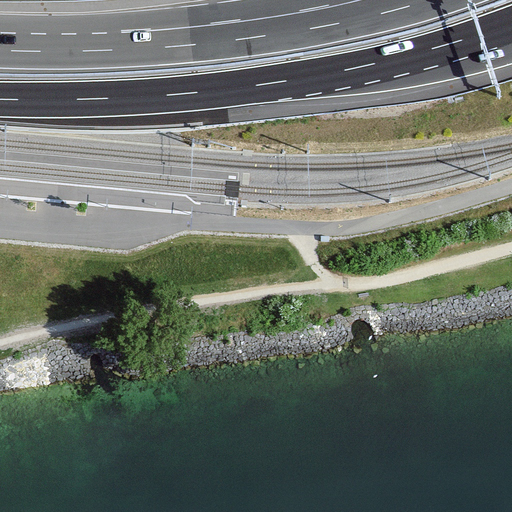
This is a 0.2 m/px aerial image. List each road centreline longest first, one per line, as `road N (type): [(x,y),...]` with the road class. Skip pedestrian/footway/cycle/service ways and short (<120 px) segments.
road 1 (motorway): [(429,0),(212,42),(0,50)]
road 2 (motorway): [(0,100),(213,91),(377,63)]
road 3 (motorway): [(377,63),(511,23)]
road 4 (motorway): [(377,63),(511,36)]
